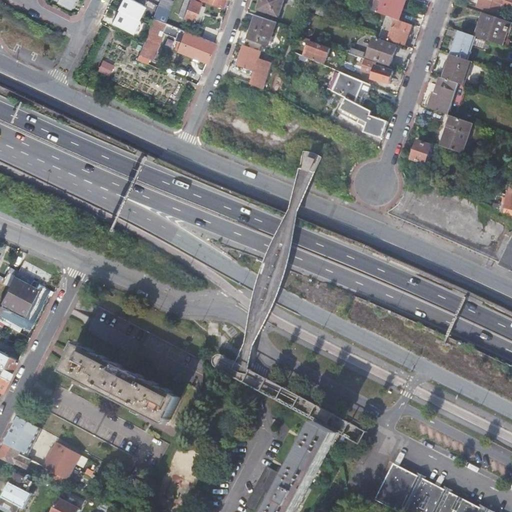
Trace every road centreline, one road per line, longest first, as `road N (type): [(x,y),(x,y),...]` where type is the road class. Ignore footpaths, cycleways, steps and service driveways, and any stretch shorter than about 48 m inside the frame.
road 1 (motorway): [(511,327),(0,111)]
road 2 (motorway): [(110,181),(511,352)]
road 3 (primary): [(110,181),(128,208),(421,366)]
road 4 (primary): [(511,288),(184,145)]
road 5 (unclassified): [(84,263),(177,305),(237,313),(268,354)]
road 6 (primary): [(184,145),(0,64)]
road 7 (residential): [(448,0),(384,186)]
road 8 (unclassified): [(84,263),(0,429)]
road 9 (residential): [(268,354),(261,372),(269,439),(230,511)]
road 10 (unclassified): [(268,354),(391,421),(399,406)]
road 11 (residential): [(184,145),(241,0)]
